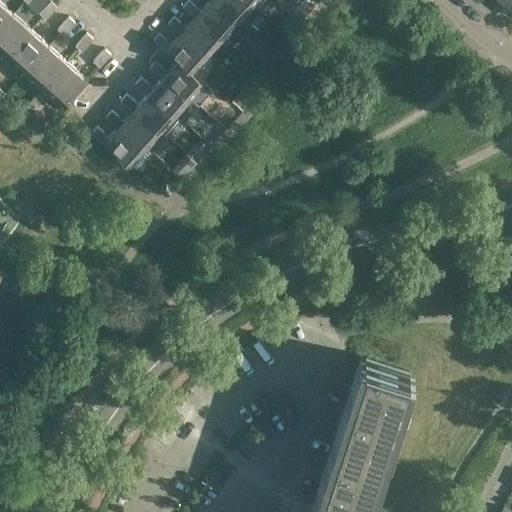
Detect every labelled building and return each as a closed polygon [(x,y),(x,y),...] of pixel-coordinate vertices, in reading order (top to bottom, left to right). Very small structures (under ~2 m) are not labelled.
[(46,18),(57,5),(51,0),(49,0),(39,12),(46,18)] [(214,0),(210,0),(201,10),(189,0),(187,0),(182,6),(194,16),(197,14),(222,37),(237,20),(214,0)] [(247,0),(209,0),(210,0),(214,0),(237,20),(252,4),(247,0)] [(316,3),(312,0),(301,0),(293,9),(303,18),(316,3)] [(0,27),(13,13),(0,2),(0,27)] [(302,19),(292,10),(284,19),(294,28),(302,19)] [(31,29),(13,13),(0,27),(0,46),(9,54),(31,29)] [(197,14),(194,16),(186,26),(173,15),(168,22),(180,33),(182,30),(216,60),(208,52),(222,37),(197,14)] [(64,34),(75,21),(68,15),(57,28),(64,34)] [(49,45),(31,29),(9,54),(26,70),(49,45)] [(182,30),(180,33),(171,43),(159,32),(153,39),(165,50),(168,47),(180,58),(202,78),(209,70),(208,69),(216,60),(182,30)] [(86,31),(75,44),(82,50),(93,37),(86,31)] [(263,61),(272,51),(260,40),(251,50),(263,61)] [(66,61),(49,45),(26,70),(44,86),(66,61)] [(93,60),(100,66),(111,53),(104,47),(93,60)] [(202,78),(180,58),(168,71),(155,59),(149,67),(162,78),(165,74),(190,97),(205,80),(202,78)] [(85,78),(66,61),(44,86),(63,102),(85,78)] [(165,74),(162,78),(154,87),(141,76),(135,83),(147,94),(150,91),(175,113),(190,97),(165,74)] [(150,91),(147,94),(139,104),(126,92),(120,99),(133,111),(136,107),(161,130),(164,133),(179,117),(175,113),(150,91)] [(190,104),(196,109),(199,105),(193,100),(190,104)] [(136,107),(133,111),(124,120),(111,109),(105,116),(118,127),(121,124),(146,146),(161,130),(136,107)] [(121,124),(118,127),(109,136),(97,125),(91,132),(103,143),(105,141),(136,169),(152,152),(146,146),(121,124)] [(183,177),(196,162),(186,152),(172,168),(183,177)] [(166,196),(174,188),(166,180),(158,189),(166,196)] [(30,309),(32,304),(26,301),(23,306),(30,309)] [(365,355),(361,368),(314,511),(361,511),(408,369),(365,355)]
